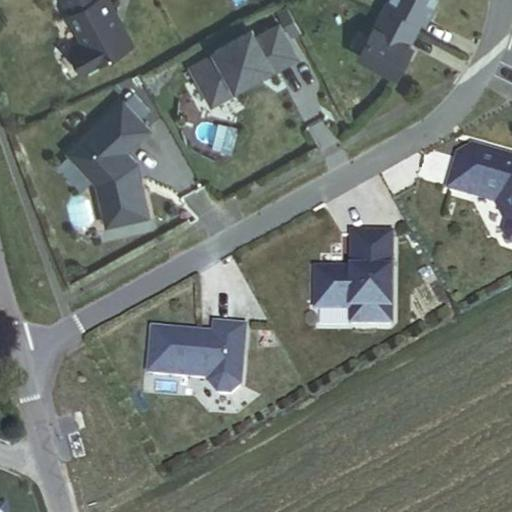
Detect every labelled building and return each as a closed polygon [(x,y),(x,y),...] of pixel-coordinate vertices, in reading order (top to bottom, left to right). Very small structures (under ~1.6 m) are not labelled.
[(72,53),(84,74),(134,46),(108,0),(62,0),(71,15),(69,16),(85,45),(72,53)] [(390,0),(383,16),(417,33),(430,7),(434,8),(437,0),(390,0)] [(407,62),(403,60),(417,33),(383,16),(361,59),(398,78),(407,62)] [(213,52),(190,66),(216,105),(277,70),(301,60),(280,24),(256,32),(213,52)] [(109,226),(150,216),(138,164),(127,152),(150,130),(124,103),(70,154),(99,185),(109,226)] [(511,163),(469,150),(454,158),(445,192),(492,206),(503,226),(501,236),(506,246),(511,248),(511,163)] [(317,268),(316,309),(352,310),(351,330),(394,331),(396,274),(397,239),(352,238),(351,269),(317,268)] [(241,335),(212,332),(210,344),(197,343),(197,340),(150,336),(145,380),(206,385),(206,391),(214,400),(226,402),(236,393),(241,335)]
